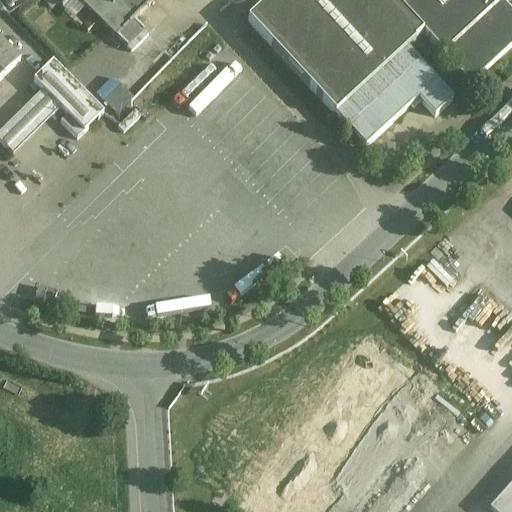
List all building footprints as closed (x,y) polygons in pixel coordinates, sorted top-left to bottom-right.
[(157,8),(149,0),(72,0),(119,46),(157,8)] [(399,12),(388,0),(273,0),(247,24),(364,152),(418,103),(434,121),(452,104),(406,54),(422,37),(399,12)] [(502,4),(498,0),(411,0),(399,12),(422,37),(443,58),(502,4)] [(502,4),(443,58),(470,87),(511,48),(511,7),(511,5),(505,7),(502,4)] [(0,81),(20,62),(0,42),(0,81)] [(103,119),(49,66),(39,76),(31,84),(39,92),(0,131),(0,146),(12,158),(49,121),(76,147),(93,129),(103,119)] [(152,317),(183,312),(181,305),(150,310),(152,317)] [(444,406),(368,342),(233,501),(245,511),(404,511),(432,480),(403,455),(444,406)] [(511,511),(511,493),(495,511),(511,511)]
